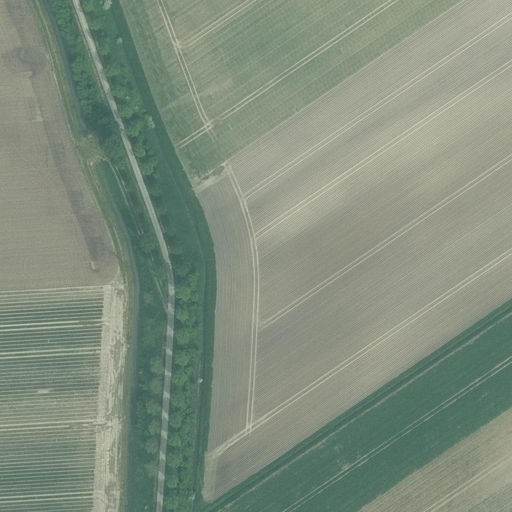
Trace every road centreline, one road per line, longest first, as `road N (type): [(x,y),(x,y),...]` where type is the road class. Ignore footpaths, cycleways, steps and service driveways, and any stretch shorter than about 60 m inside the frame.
road 1 (unclassified): [(158,511),(172,281),(75,0)]
road 2 (track): [(68,145),(108,159),(171,309)]
